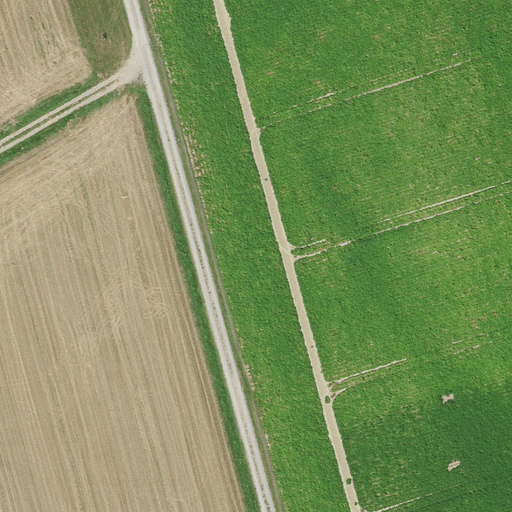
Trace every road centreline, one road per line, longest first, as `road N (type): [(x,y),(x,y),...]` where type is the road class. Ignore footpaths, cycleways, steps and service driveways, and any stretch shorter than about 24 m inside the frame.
road 1 (track): [(271,511),(132,0)]
road 2 (track): [(150,64),(0,152)]
